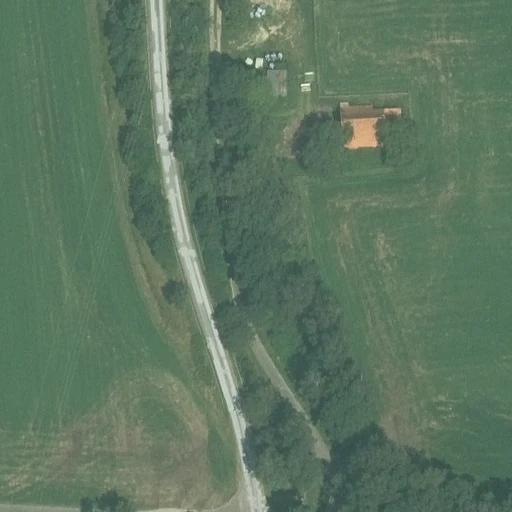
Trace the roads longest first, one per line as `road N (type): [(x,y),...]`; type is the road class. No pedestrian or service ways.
road 1 (residential): [(163,0),(173,182),(257,511)]
road 2 (track): [(334,511),(325,463),(254,351),(236,300),(212,98),(213,18)]
